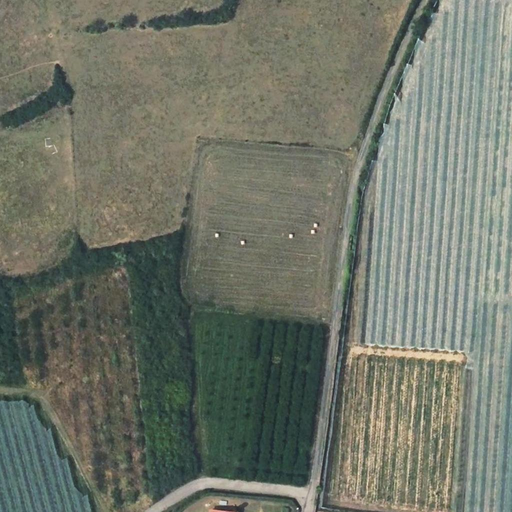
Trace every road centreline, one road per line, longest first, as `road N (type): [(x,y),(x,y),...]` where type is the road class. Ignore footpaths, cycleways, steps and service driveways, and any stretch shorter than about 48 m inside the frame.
road 1 (unclassified): [(300,491),(350,197),(406,28),(424,0)]
road 2 (residential): [(300,491),(186,481),(136,511)]
